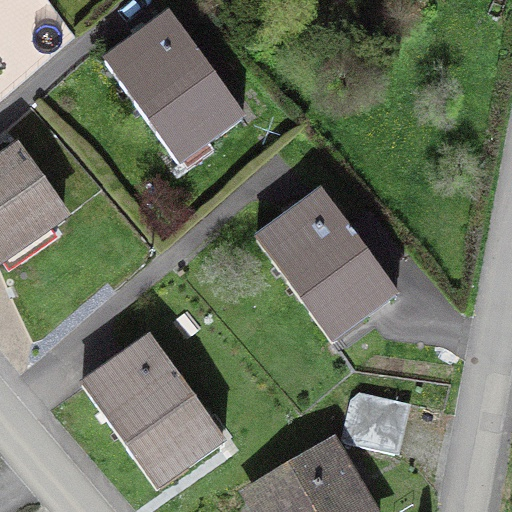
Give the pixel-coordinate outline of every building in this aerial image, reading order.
[(177,167),(242,120),(169,18),(104,64),(177,167)] [(0,262),(62,219),(16,153),(0,164),(0,262)] [(399,295),(383,273),(403,259),(371,214),(351,229),(325,193),(253,244),(328,348),(399,295)] [(149,339),(81,387),(155,493),(223,445),(149,339)] [(393,456),(405,405),(358,394),(349,401),(341,441),(393,456)] [(366,511),(332,450),(268,487),(275,499),(260,508),(262,511),(366,511)]
